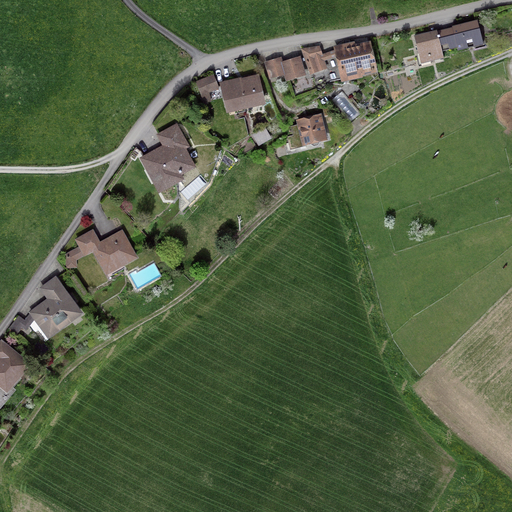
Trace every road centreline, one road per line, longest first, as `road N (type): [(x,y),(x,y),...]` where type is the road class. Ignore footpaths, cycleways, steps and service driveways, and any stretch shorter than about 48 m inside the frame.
road 1 (track): [(0,463),(67,370),(182,297),(369,128),(423,90),(511,52)]
road 2 (unclassified): [(0,332),(152,111),(208,62),(509,0)]
road 3 (track): [(129,144),(76,168),(0,169)]
